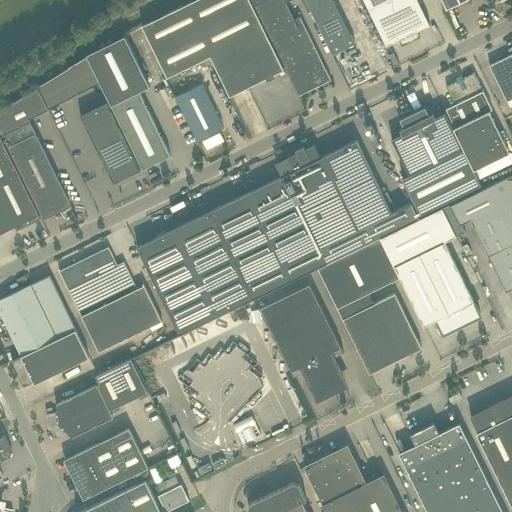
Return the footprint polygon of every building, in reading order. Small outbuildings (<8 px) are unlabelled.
[(284,68),(250,0),(192,0),(142,25),(167,76),(211,55),(230,95),(284,68)] [(253,0),(295,85),(299,94),(331,79),(300,15),(295,18),(285,0),(253,0)] [(355,43),(333,0),(306,0),(333,54),(355,43)] [(364,0),(369,9),(387,0),(364,0)] [(418,0),(387,0),(369,9),(382,36),(387,45),(399,39),(401,43),(404,44),(418,37),(419,34),(417,31),(430,24),(418,0)] [(441,0),(446,9),(465,0),(441,0)] [(139,91),(150,86),(125,34),(86,53),(87,55),(101,82),(143,168),(171,154),(139,91)] [(511,53),(490,64),(507,100),(511,97),(511,53)] [(47,108),(101,82),(87,55),(36,86),(38,90),(47,108)] [(454,127),(463,147),(474,169),(509,152),(489,110),(492,109),(474,72),(464,77),(465,78),(464,79),(462,75),(457,78),(458,81),(457,82),(457,80),(446,85),(455,103),(446,108),(455,127),(454,127)] [(224,127),(202,82),(175,95),(197,140),(203,138),(204,139),(203,140),(207,148),(224,140),(220,131),(219,132),(219,130),(224,127)] [(0,107),(0,131),(1,134),(29,120),(28,117),(47,108),(38,90),(36,86),(0,107)] [(108,101),(81,114),(114,182),(141,169),(108,101)] [(403,131),(403,132),(392,138),(410,175),(403,178),(420,213),(481,183),(474,169),(463,147),(454,127),(446,111),(434,117),(434,116),(431,110),(433,114),(430,116),(425,106),(400,118),(405,128),(402,129),(400,125),(399,125),(402,131),(403,131)] [(29,120),(1,134),(20,172),(48,158),(29,120)] [(40,219),(35,210),(0,137),(0,231),(13,225),(16,230),(40,219)] [(288,156),(288,158),(279,162),(285,174),(137,246),(180,333),(419,216),(412,202),(392,211),(357,139),(321,156),(316,146),(315,145),(314,144),(313,144),(312,144),(304,148),(304,146),(297,150),(298,151),(288,156)] [(488,173),(508,164),(505,157),(479,169),(486,183),(491,180),(488,173)] [(20,172),(38,209),(42,217),(70,204),(48,158),(20,172)] [(511,173),(451,204),(450,202),(442,206),(456,234),(465,230),(462,223),(471,219),(502,282),(506,290),(511,287),(511,173)] [(481,315),(444,240),(456,234),(442,206),(381,237),(424,325),(437,318),(444,333),(481,315)] [(338,306),(398,277),(379,237),(318,267),(338,306)] [(99,351),(162,320),(144,282),(143,283),(144,285),(137,288),(124,261),(118,264),(116,261),(112,252),(110,253),(108,249),(102,252),(101,250),(60,269),(60,268),(59,268),(99,351)] [(31,283),(57,337),(76,328),(54,283),(50,274),(31,283)] [(31,283),(22,287),(0,298),(0,311),(21,355),(57,337),(31,283)] [(310,283),(261,307),(294,375),(305,370),(318,398),(336,389),(333,383),(335,382),(336,383),(337,382),(337,381),(340,379),(341,380),(342,380),(342,379),(344,378),(333,356),(342,351),(342,352),(344,351),(341,346),(310,283)] [(395,292),(343,318),(370,372),(422,347),(395,292)] [(35,383),(44,378),(89,356),(76,329),(30,351),(21,355),(12,360),(25,385),(33,380),(35,383)] [(58,411),(47,413),(50,427),(59,437),(67,430),(72,436),(89,428),(114,416),(112,412),(119,409),(117,405),(140,394),(142,398),(149,394),(147,390),(143,381),(132,357),(96,374),(100,382),(98,383),(65,399),(56,403),(58,411)] [(511,393),(483,408),(484,410),(471,416),(478,431),(476,432),(511,504),(511,393)] [(418,447),(401,456),(428,511),(504,511),(460,422),(440,432),(434,421),(411,432),(418,447)] [(256,423),(238,432),(243,443),(261,434),(256,423)] [(68,457),(64,459),(84,498),(149,466),(129,427),(119,432),(120,436),(101,445),(100,441),(68,457)] [(0,436),(0,475),(2,474),(0,469),(0,459),(10,454),(11,449),(4,435),(0,436)] [(341,452),(306,469),(327,511),(403,511),(384,472),(362,483),(348,454),(341,452)] [(180,453),(169,458),(173,467),(184,463),(180,453)] [(212,463),(215,468),(226,463),(224,457),(212,463)] [(212,468),(209,462),(198,467),(201,473),(212,468)] [(175,475),(166,479),(157,484),(163,496),(160,498),(166,511),(190,499),(189,498),(187,499),(182,487),(180,488),(178,485),(180,485),(175,475)] [(162,511),(146,479),(88,507),(87,507),(79,511),(77,511),(162,511)] [(307,511),(302,500),(306,499),(303,492),(299,483),(295,481),(250,502),(249,507),(251,511),(307,511)]
